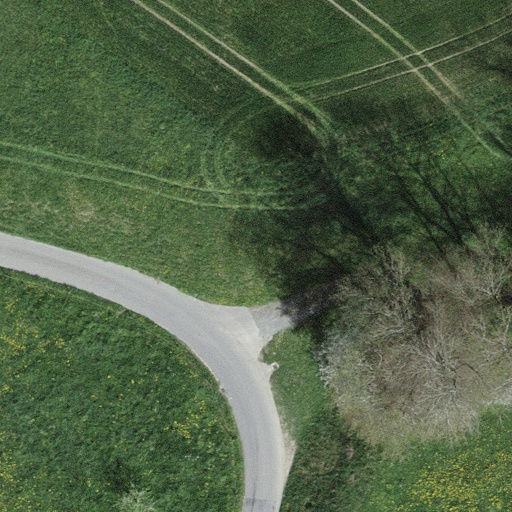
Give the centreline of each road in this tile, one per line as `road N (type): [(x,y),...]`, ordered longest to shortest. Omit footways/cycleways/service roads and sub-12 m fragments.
road 1 (unclassified): [(259,511),(259,422),(248,388),(209,336),(113,283),(0,249)]
road 2 (track): [(230,358),(288,300),(403,257),(511,259)]
